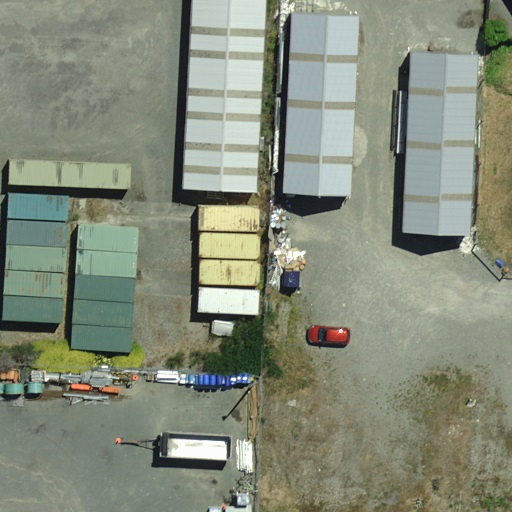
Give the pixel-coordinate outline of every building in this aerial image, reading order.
[(268,0),(184,0),(170,203),(253,209),(268,0)] [(361,5),(296,2),(288,184),(353,187),(361,5)] [(496,66),(409,60),(397,231),(483,238),(496,66)] [(11,195),(6,345),(61,347),(66,202),(11,195)] [(141,231),(83,228),(77,349),(135,352),(141,231)]
